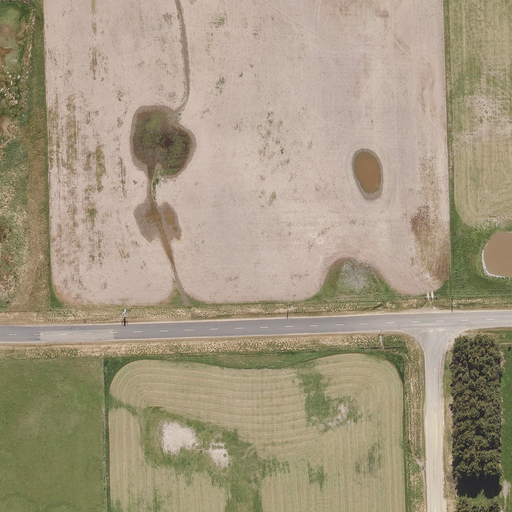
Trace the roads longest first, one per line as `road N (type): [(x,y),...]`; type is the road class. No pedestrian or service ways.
road 1 (tertiary): [(0,334),(430,321)]
road 2 (unclassified): [(435,511),(430,321)]
